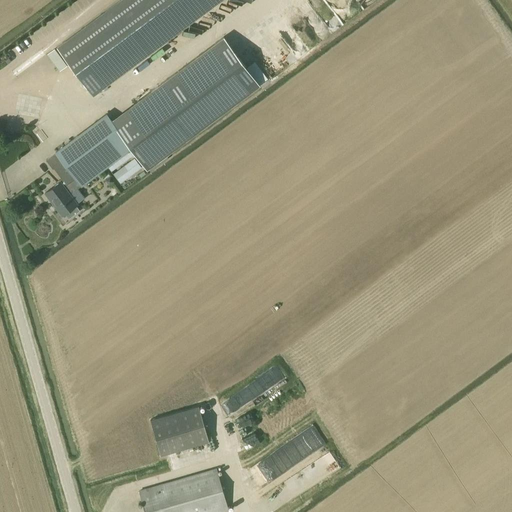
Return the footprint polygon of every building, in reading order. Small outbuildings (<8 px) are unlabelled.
[(205,12),(196,0),(119,0),(57,47),(93,96),(205,12)] [(196,0),(205,12),(220,0),(196,0)] [(232,14),(236,2),(241,3),(242,0),(230,0),(230,1),(226,0),(222,0),(219,10),(232,14)] [(230,47),(119,130),(133,149),(145,164),(255,81),(230,47)] [(54,49),(47,55),(60,71),(67,66),(54,49)] [(106,113),(54,152),(55,153),(61,161),(80,187),(81,188),(133,149),(119,130),(117,127),(106,113)] [(55,153),(46,160),(52,168),(56,165),(60,169),(59,172),(64,179),(60,182),(70,195),(80,187),(61,161),(55,153)] [(114,182),(110,176),(104,181),(108,186),(114,182)] [(60,181),(45,193),(55,206),(56,205),(64,215),(65,213),(69,218),(80,210),(76,205),(77,205),(70,195),(60,182),(60,181)] [(209,442),(199,406),(150,420),(161,456),(209,442)] [(268,486),(327,451),(313,426),(271,450),(275,457),(274,457),(277,463),(283,459),(288,468),(265,481),(268,486)] [(280,508),(340,469),(331,455),(270,493),(280,508)] [(224,511),(229,511),(216,468),(138,491),(144,511),(224,511)]
